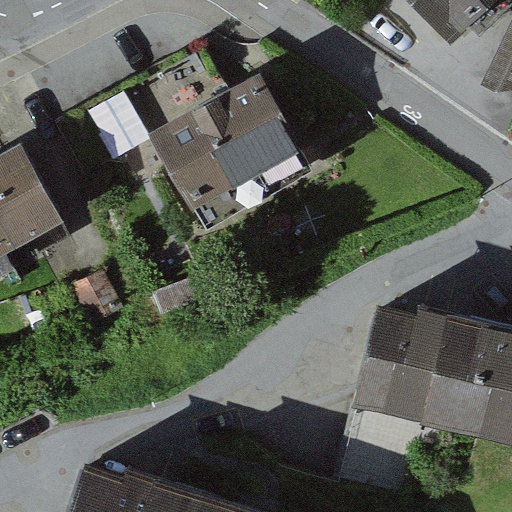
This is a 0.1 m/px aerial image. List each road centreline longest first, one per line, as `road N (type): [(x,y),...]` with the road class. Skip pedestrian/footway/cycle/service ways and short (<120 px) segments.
road 1 (residential): [(0,481),(170,421),(246,380),(357,292),(459,239),(511,222)]
road 2 (residential): [(253,0),(511,175)]
